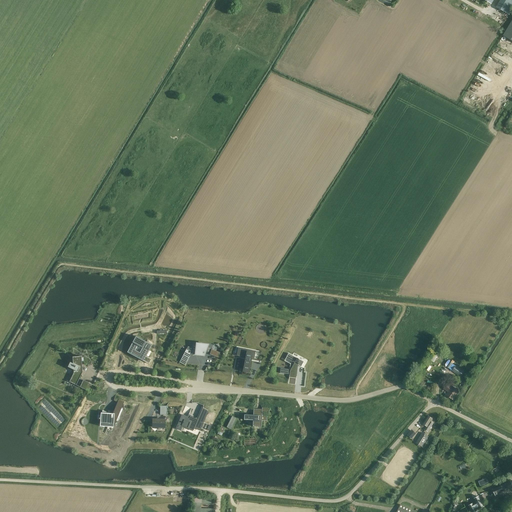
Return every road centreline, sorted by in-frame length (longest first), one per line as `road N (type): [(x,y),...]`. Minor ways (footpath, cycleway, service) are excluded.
road 1 (unclassified): [(137,486),(339,500),(436,405)]
road 2 (residential): [(211,388),(343,399),(405,385),(436,405)]
road 3 (track): [(0,469),(102,472),(146,389)]
road 4 (residential): [(146,389),(111,386),(113,371),(211,388)]
